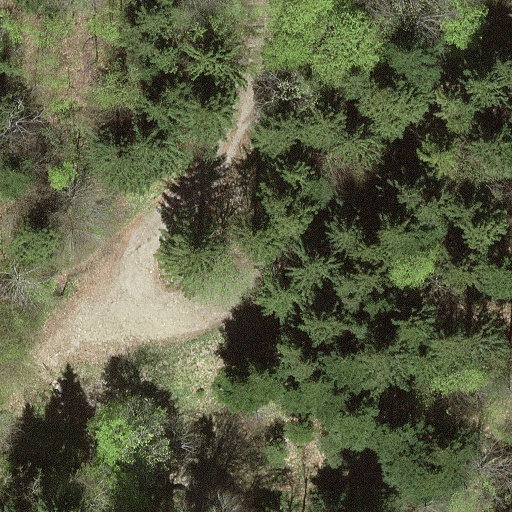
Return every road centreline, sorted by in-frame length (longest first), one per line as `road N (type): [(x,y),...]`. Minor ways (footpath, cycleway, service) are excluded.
road 1 (track): [(511,43),(317,243),(206,307),(163,311)]
road 2 (track): [(163,311),(145,291),(142,253),(162,220),(241,155),(281,0)]
road 3 (track): [(163,311),(83,331),(29,377),(0,448)]
